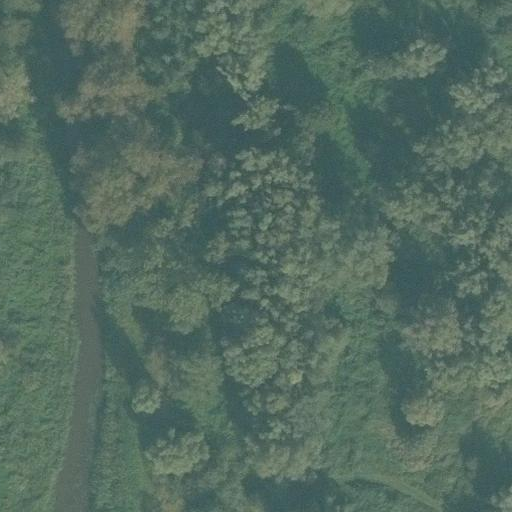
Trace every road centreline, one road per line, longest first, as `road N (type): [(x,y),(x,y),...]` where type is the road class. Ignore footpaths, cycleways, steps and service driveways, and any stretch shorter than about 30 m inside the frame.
road 1 (track): [(167,429),(161,287),(120,0)]
road 2 (track): [(257,491),(374,484),(423,511)]
